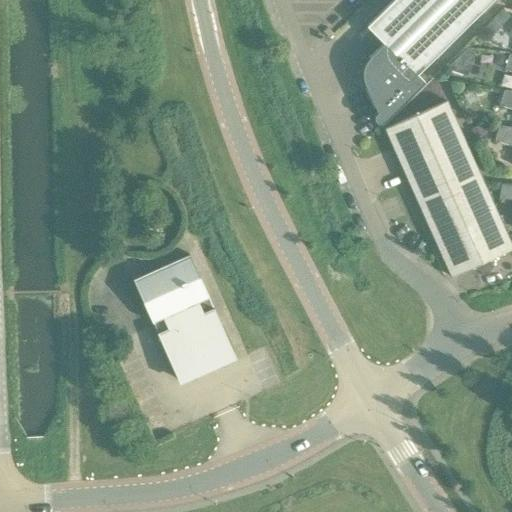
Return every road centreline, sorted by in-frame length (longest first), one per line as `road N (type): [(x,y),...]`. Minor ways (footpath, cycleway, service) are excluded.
road 1 (track): [(81,498),(68,0)]
road 2 (secondary): [(370,399),(261,195),(198,0)]
road 3 (unclassified): [(460,342),(442,303),(384,253),(278,0)]
road 4 (tertiary): [(370,399),(216,479),(155,492),(0,503)]
road 5 (secondary): [(438,511),(370,399)]
